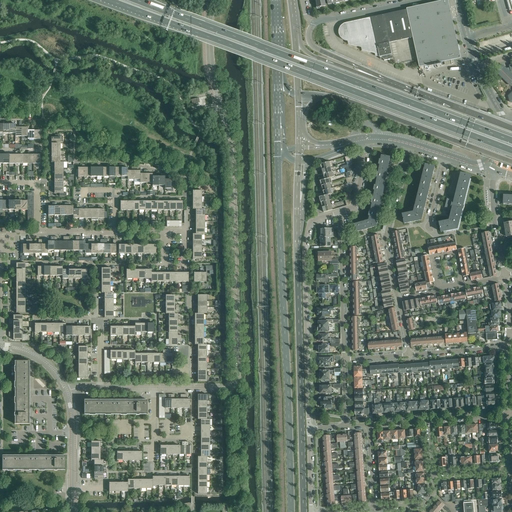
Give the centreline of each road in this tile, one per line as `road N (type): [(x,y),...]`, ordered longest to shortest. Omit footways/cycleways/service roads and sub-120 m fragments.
road 1 (motorway): [(105,0),(511,151)]
road 2 (motorway): [(511,139),(135,0)]
road 3 (unclassified): [(232,384),(230,143),(210,66),(208,0)]
road 4 (primary): [(277,159),(291,511)]
road 5 (primary): [(303,511),(296,202)]
road 6 (residential): [(309,428),(304,247),(310,221),(340,212)]
road 7 (motorway): [(325,96),(511,161)]
road 8 (residential): [(398,299),(385,237),(411,144)]
road 9 (residential): [(340,212),(344,359)]
road 10 (motorway): [(511,128),(381,79)]
road 11 (residential): [(37,232),(166,232)]
